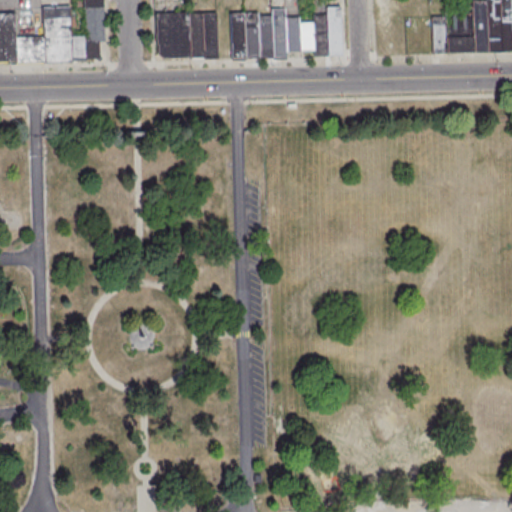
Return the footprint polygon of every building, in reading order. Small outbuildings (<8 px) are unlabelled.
[(0,12),(0,62),(99,60),(99,42),(104,42),(103,0),(84,0),(85,36),(71,36),(70,8),(43,8),(44,37),(15,38),(14,12),(0,12)] [(432,53),(511,51),(511,0),(469,0),(470,14),(431,15),(432,53)] [(341,55),(341,6),(327,6),(327,55),(341,55)] [(218,58),(217,12),(156,13),(157,59),(218,58)] [(231,58),(288,58),(288,52),(314,52),(314,27),(302,27),(302,17),(285,17),(285,12),(231,12),(231,58)] [(311,14),(322,14),(325,54),(313,55),(311,14)]
